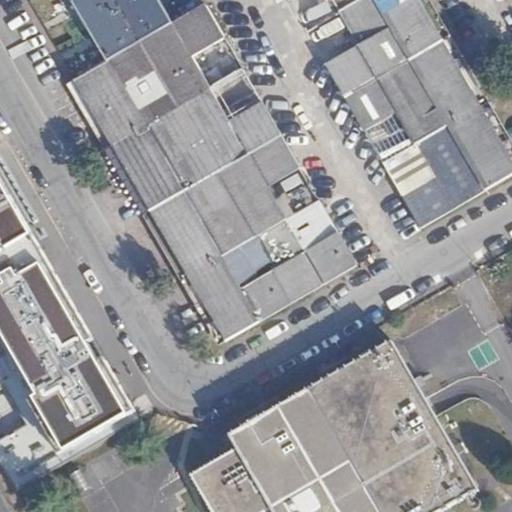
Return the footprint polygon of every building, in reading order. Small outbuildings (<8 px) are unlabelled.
[(268,187),(300,168),(262,101),(229,120),(213,93),(210,88),(192,56),(224,37),(205,4),(140,41),(122,10),(138,0),(70,0),(106,61),(74,80),(226,341),(357,266),(337,232),(305,250),(300,254),(289,236),(295,232),(268,187)] [(422,228),(511,176),(511,157),(421,0),(288,0),(289,1),(290,0),(332,0),(360,46),(327,65),(365,131),(398,112),(435,176),(403,195),(422,228)] [(240,71),(210,88),(213,93),(243,77),(240,71)] [(0,178),(0,461),(17,491),(141,420),(120,384),(114,387),(88,343),(94,339),(55,273),(27,289),(20,278),(49,262),(0,178)] [(300,254),(305,250),(295,232),(289,236),(300,254)] [(421,375),(485,337),(466,304),(401,341),(421,375)] [(441,511),(479,491),(419,388),(416,381),(393,341),(229,436),(237,450),(192,475),(213,511),(441,511)] [(416,381),(419,388),(426,384),(423,377),(416,381)] [(78,498),(101,485),(89,465),(67,478),(78,498)]
